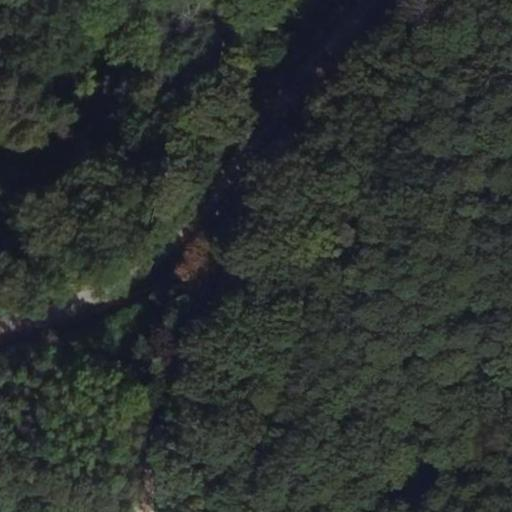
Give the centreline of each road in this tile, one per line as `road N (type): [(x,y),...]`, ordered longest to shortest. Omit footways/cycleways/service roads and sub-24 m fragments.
road 1 (unclassified): [(366,0),(163,252),(95,297),(0,324)]
road 2 (track): [(128,511),(255,129)]
